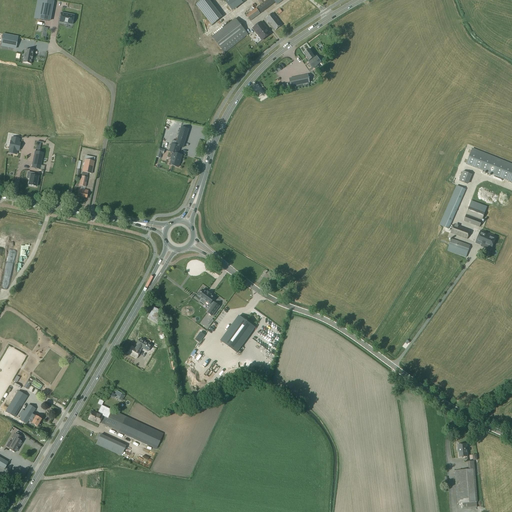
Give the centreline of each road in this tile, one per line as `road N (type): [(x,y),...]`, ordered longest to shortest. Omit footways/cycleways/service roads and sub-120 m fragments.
road 1 (tertiary): [(511,438),(428,393),(347,332),(257,290),(192,243)]
road 2 (primary): [(17,511),(172,249)]
road 3 (primary): [(187,223),(239,93),(272,57),(331,17)]
road 4 (tertiary): [(165,231),(0,197)]
